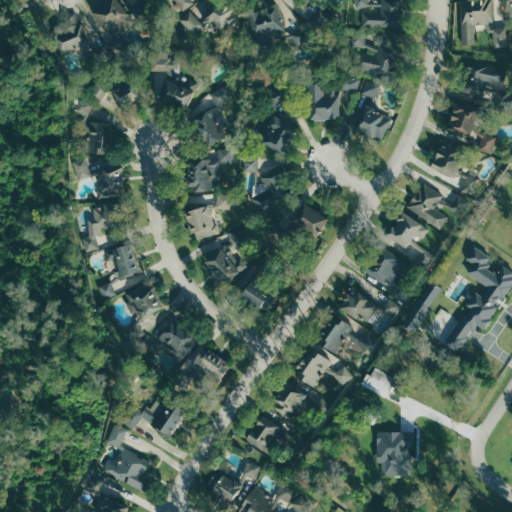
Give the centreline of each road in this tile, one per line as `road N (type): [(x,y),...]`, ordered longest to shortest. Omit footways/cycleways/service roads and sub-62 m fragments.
road 1 (tertiary): [(167,511),(266,350),(344,242),(423,100),(438,0)]
road 2 (residential): [(266,350),(191,291),(171,260),(157,227),(155,146)]
